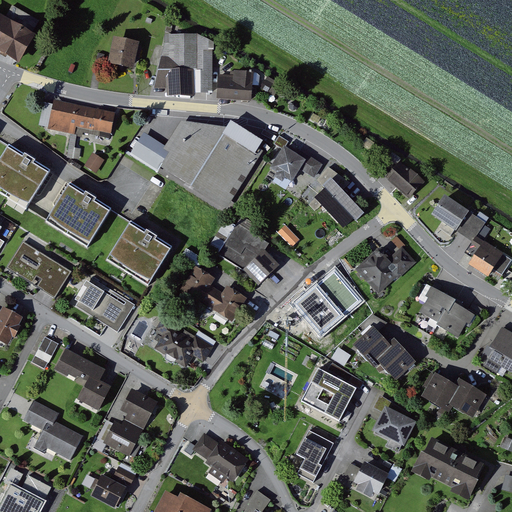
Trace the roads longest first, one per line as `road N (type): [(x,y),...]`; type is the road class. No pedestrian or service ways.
road 1 (residential): [(395,209),(343,155),(272,118),(116,99),(11,71)]
road 2 (residential): [(0,119),(138,213)]
road 3 (residential): [(139,371),(0,283)]
road 4 (residential): [(395,209),(271,308)]
road 5 (residential): [(511,303),(459,272),(395,209)]
road 6 (residential): [(293,511),(259,451),(193,405)]
road 7 (residential): [(271,308),(193,405)]
road 8 (residential): [(193,405),(138,511)]
